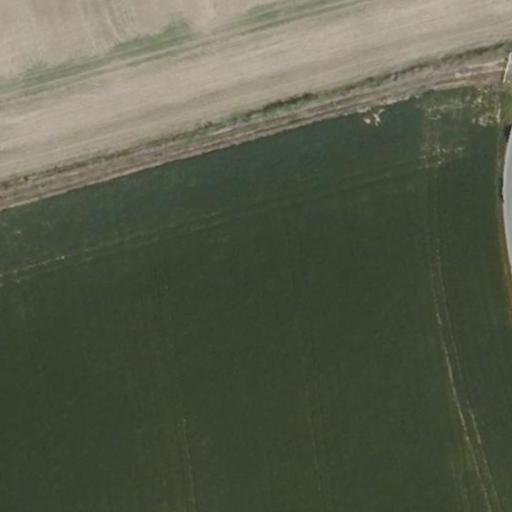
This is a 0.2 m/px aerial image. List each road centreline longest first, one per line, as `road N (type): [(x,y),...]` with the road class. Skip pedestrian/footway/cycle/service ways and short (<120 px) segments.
road 1 (track): [(0,203),(511,65)]
road 2 (unclassified): [(511,259),(511,136)]
